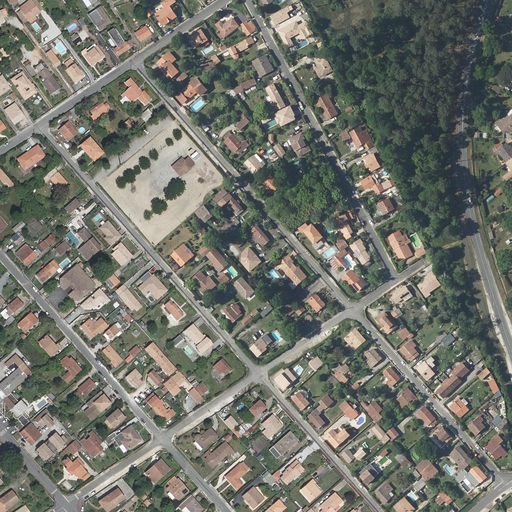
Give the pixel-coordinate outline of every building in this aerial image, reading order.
[(164,25),(177,17),(170,6),(176,1),(174,0),(167,0),(162,3),(165,8),(156,14),(164,25)] [(26,19),(37,11),(31,3),(20,11),(26,19)] [(88,13),(100,30),(112,21),(101,5),(88,13)] [(271,14),(275,24),(291,17),(289,11),(294,9),(293,5),(271,14)] [(223,32),(226,36),(239,26),(233,18),(224,25),(221,21),(217,24),(223,32)] [(297,20),(279,29),(288,48),(295,44),(292,36),(298,33),(301,40),(314,33),(308,20),(299,24),(297,20)] [(247,33),(252,29),(246,21),(243,23),(245,27),(244,28),(247,33)] [(135,32),(141,41),(150,34),(145,26),(143,28),(142,26),(140,28),(141,29),(137,32),(136,31),(135,32)] [(204,43),(209,39),(203,29),(197,33),(198,35),(194,38),(195,39),(191,42),(196,48),(199,46),(198,45),(203,42),(204,43)] [(112,35),(115,41),(122,37),(118,31),(112,35)] [(223,52),(221,53),(211,59),(214,63),(219,60),(218,57),(230,50),(234,58),(237,59),(239,58),(240,56),(238,52),(249,47),(248,45),(254,42),(252,38),(242,43),(230,49),(230,48),(228,49),(223,52)] [(111,45),(118,56),(130,48),(125,42),(122,44),(117,47),(115,43),(111,45)] [(92,65),(104,56),(97,47),(88,52),(86,49),(82,52),(92,65)] [(59,62),(51,50),(46,54),(54,65),(59,62)] [(175,67),(173,68),(170,64),(175,59),(170,53),(158,63),(172,78),(179,72),(175,67)] [(324,75),(333,71),(324,54),(316,59),(318,62),(317,62),(319,67),(324,75)] [(262,76),(273,70),(266,56),(254,62),(262,76)] [(201,67),(206,74),(216,65),(214,63),(211,59),(202,67),(201,67)] [(77,81),(83,76),(72,60),(66,64),(69,69),(77,81)] [(51,93),(60,87),(46,68),(39,73),(45,81),(43,82),(51,93)] [(76,82),(77,81),(69,69),(67,70),(76,82)] [(0,72),(0,95),(11,88),(0,72)] [(25,100),(38,91),(29,79),(29,80),(23,72),(11,80),(25,100)] [(176,82),(178,85),(189,76),(187,73),(176,82)] [(201,95),(208,89),(197,78),(181,92),(186,98),(197,89),(198,91),(201,95)] [(245,90),(257,84),(254,78),(242,85),(245,90)] [(146,104),(151,100),(144,91),(143,93),(130,79),(126,83),(130,88),(127,91),(128,91),(122,96),(124,98),(125,97),(126,96),(132,102),(135,100),(139,97),(146,104)] [(236,93),(237,94),(245,90),(242,85),(233,89),(236,93)] [(274,112),(286,105),(275,85),(268,89),(274,101),(269,104),(274,112)] [(232,98),(231,97),(236,93),(233,89),(233,88),(223,96),(227,102),(232,98)] [(188,100),(198,91),(197,89),(186,98),(188,100)] [(188,100),(186,98),(181,92),(177,96),(184,104),(188,100)] [(330,118),(338,114),(327,94),(320,98),(324,105),(330,118)] [(101,102),(90,109),(91,111),(102,104),(101,102)] [(92,116),(94,119),(107,111),(106,109),(109,107),(106,103),(103,105),(102,104),(91,111),(93,115),(92,116)] [(322,107),(329,118),(330,118),(324,105),(322,107)] [(14,124),(24,117),(17,106),(13,108),(6,113),(14,124)] [(141,116),(146,122),(153,115),(148,109),(141,116)] [(71,114),(76,119),(80,115),(76,110),(71,114)] [(511,130),(511,119),(509,116),(507,113),(496,122),(498,125),(504,133),(507,130),(509,133),(511,130)] [(241,130),(248,124),(249,122),(246,118),(237,125),(241,130)] [(123,125),(128,131),(134,126),(129,120),(123,125)] [(60,130),(69,140),(78,132),(69,122),(60,130)] [(372,139),(371,140),(366,131),(363,132),(361,128),(351,133),(358,146),(365,143),(368,149),(375,146),(372,139)] [(348,140),(352,138),(348,130),(343,133),(345,137),(346,137),(348,140)] [(246,142),(242,145),(233,135),(232,136),(230,133),(226,136),(228,139),(227,140),(226,141),(227,141),(236,151),(238,149),(241,152),(252,143),(249,140),(246,142)] [(242,141),(236,133),(233,135),(242,145),(246,142),(245,139),(242,141)] [(299,157),(310,151),(303,139),(305,138),(302,133),(290,139),(299,157)] [(95,160),(103,153),(90,138),(82,146),(95,160)] [(310,151),(312,150),(305,138),(303,139),(310,151)] [(234,153),(236,151),(227,141),(225,142),(234,153)] [(500,142),(492,149),(495,153),(503,146),(500,142)] [(281,156),(286,153),(280,144),(275,147),(281,156)] [(498,156),(500,154),(506,162),(511,157),(511,147),(511,146),(510,146),(509,148),(506,144),(503,146),(495,153),(498,156)] [(18,159),(25,169),(44,156),(38,146),(18,159)] [(272,147),(267,152),(270,156),(275,152),(272,147)] [(274,163),(280,158),(275,152),(270,156),(269,157),(274,163)] [(263,166),(260,163),(263,160),(257,154),(246,163),(256,173),(263,166)] [(373,171),(385,164),(382,157),(376,160),(374,155),(372,156),(367,159),(366,159),(369,163),(367,164),(369,167),(371,166),(373,171)] [(172,167),(179,176),(190,168),(184,161),(181,164),(178,161),(172,167)] [(254,174),(256,173),(246,163),(245,164),(254,174)] [(0,177),(4,183),(7,181),(9,185),(12,182),(0,168),(0,177)] [(43,179),(55,192),(66,183),(54,169),(43,179)] [(511,171),(511,169),(503,177),(506,180),(511,175),(511,174),(511,173),(511,171)] [(321,192),(329,188),(319,170),(312,174),(321,192)] [(271,174),(263,181),(267,186),(273,192),(280,185),(271,174)] [(377,194),(384,190),(375,174),(362,181),(366,189),(370,187),(370,188),(373,187),(377,194)] [(293,188),(295,191),(303,186),(301,183),(293,188)] [(214,200),(216,203),(227,194),(224,190),(214,200)] [(239,204),(237,201),(230,194),(219,203),(223,207),(228,203),(236,213),(242,208),(239,204)] [(64,208),(69,213),(79,204),(75,199),(64,208)] [(384,214),(394,208),(389,199),(379,204),(384,214)] [(398,208),(402,215),(409,211),(403,199),(399,202),(402,206),(398,208)] [(213,215),(204,206),(197,211),(206,221),(213,215)] [(350,234),(353,232),(347,220),(348,219),(346,215),(337,219),(347,239),(352,236),(350,234)] [(13,229),(15,233),(25,225),(22,221),(13,229)] [(315,243),(323,237),(313,225),(305,231),(315,243)] [(110,244),(116,239),(113,236),(114,236),(111,232),(108,229),(105,226),(99,231),(108,241),(110,244)] [(263,246),(270,240),(257,226),(251,231),(251,232),(255,236),(263,246)] [(202,237),(207,232),(204,227),(198,232),(202,237)] [(219,244),(225,239),(224,238),(229,234),(223,227),(213,236),(219,244)] [(87,260),(101,248),(84,229),(78,234),(86,243),(89,246),(82,253),(87,260)] [(405,259),(412,255),(406,241),(409,239),(406,235),(402,237),(399,231),(389,236),(392,242),(395,248),(398,246),(405,259)] [(16,233),(11,238),(14,241),(19,237),(16,233)] [(14,241),(17,245),(24,239),(21,235),(19,237),(14,241)] [(40,244),(44,250),(53,242),(49,237),(40,244)] [(234,242),(239,248),(245,243),(240,237),(234,242)] [(365,252),(364,250),(365,249),(366,248),(363,243),(363,242),(361,238),(351,245),(364,264),(370,260),(371,258),(367,252),(365,252)] [(342,250),(348,246),(345,241),(339,245),(342,250)] [(56,249),(61,255),(70,247),(65,242),(56,249)] [(86,243),(79,250),(82,253),(89,246),(86,243)] [(122,265),(132,256),(120,243),(114,249),(116,251),(113,254),(122,265)] [(200,251),(204,256),(213,248),(209,243),(200,251)] [(184,264),(193,255),(184,245),(174,253),(184,264)] [(401,261),(405,259),(398,246),(395,248),(401,261)] [(250,271),(262,261),(249,247),(243,253),(247,257),(247,259),(243,263),(250,271)] [(17,253),(28,265),(37,257),(32,252),(29,248),(23,252),(21,249),(17,253)] [(222,270),(229,264),(215,248),(208,254),(210,256),(209,257),(215,264),(216,263),(222,270)] [(416,253),(419,257),(427,252),(425,250),(424,248),(416,253)] [(336,256),(338,258),(340,256),(341,257),(347,252),(345,249),(336,256)] [(181,266),(184,264),(174,253),(172,255),(181,266)] [(291,264),(293,262),(289,256),(285,260),(289,265),(291,264)] [(342,267),(346,263),(341,257),(340,256),(338,258),(336,260),(342,267)] [(100,265),(103,268),(111,262),(108,258),(100,265)] [(56,270),(59,267),(54,260),(50,263),(56,270)] [(299,283),(306,277),(299,268),(298,269),(296,270),(291,264),(289,265),(285,260),(278,265),(281,268),(283,267),(293,280),(292,281),(296,285),(299,283)] [(364,264),(366,268),(373,264),(370,260),(364,264)] [(37,275),(43,282),(56,270),(50,263),(37,275)] [(79,300),(95,285),(89,278),(89,279),(82,272),(83,271),(77,265),(61,279),(60,285),(64,289),(71,283),(73,284),(75,287),(76,289),(69,295),(73,299),(79,300)] [(157,299),(166,291),(158,281),(156,282),(152,277),(153,276),(148,271),(140,279),(144,284),(139,288),(144,293),(150,288),(154,293),(153,293),(157,299)] [(359,291),(366,284),(362,280),(361,281),(352,271),(344,278),(349,285),(352,283),(359,291)] [(213,288),(217,285),(211,277),(208,279),(202,272),(195,277),(203,287),(200,289),(205,294),(213,288)] [(426,283),(419,287),(425,296),(430,292),(441,285),(437,279),(438,278),(433,272),(426,277),(430,282),(426,283)] [(219,278),(222,283),(228,278),(224,274),(219,278)] [(112,288),(116,285),(109,277),(105,280),(112,288)] [(234,283),(237,287),(245,280),(241,277),(234,283)] [(249,296),(254,291),(245,280),(237,287),(244,295),(249,296)] [(404,302),(412,297),(406,286),(392,295),(397,303),(402,299),(404,302)] [(135,308),(140,304),(135,299),(134,299),(133,298),(134,297),(127,289),(120,296),(132,310),(135,308)] [(96,296),(100,300),(105,295),(102,291),(96,296)] [(283,305),(292,297),(287,291),(283,294),(286,298),(281,302),(283,305)] [(317,311),(325,305),(317,295),(309,301),(317,311)] [(15,312),(15,311),(23,304),(18,298),(6,309),(7,311),(6,312),(6,313),(9,316),(9,317),(15,312)] [(177,320),(183,314),(174,304),(173,304),(170,301),(165,306),(167,308),(165,310),(170,315),(172,313),(174,317),(177,320)] [(226,307),(223,309),(225,311),(234,322),(242,314),(241,312),(238,308),(239,308),(236,304),(232,307),(231,306),(228,309),(226,307)] [(290,315),(295,311),(290,305),(286,309),(287,311),(289,313),(290,315)] [(424,314),(429,310),(425,305),(422,307),(423,308),(421,309),(424,314)] [(261,314),(263,316),(273,308),(270,306),(261,314)] [(296,311),(299,315),(305,310),(302,306),(296,311)] [(232,323),(234,322),(225,311),(223,313),(232,323)] [(391,332),(398,326),(386,312),(376,320),(383,327),(385,325),(391,332)] [(18,324),(25,332),(36,322),(33,318),(34,317),(31,313),(18,324)] [(128,320),(129,323),(133,319),(128,313),(122,319),(124,321),(125,320),(126,322),(128,320)] [(243,321),(246,325),(256,316),(253,313),(243,321)] [(420,326),(423,323),(416,314),(412,317),(420,326)] [(6,321),(8,324),(14,319),(12,316),(6,321)] [(99,331),(100,333),(108,326),(101,319),(97,323),(98,323),(95,326),(89,320),(82,326),(92,338),(99,331)] [(140,324),(145,330),(150,326),(148,324),(146,326),(142,322),(140,324)] [(193,324),(186,330),(198,344),(197,345),(202,351),(212,342),(207,336),(205,338),(193,324)] [(115,335),(117,333),(120,331),(121,332),(122,331),(120,328),(119,329),(115,325),(106,333),(110,339),(115,335)] [(90,340),(92,338),(82,326),(80,328),(90,340)] [(447,337),(450,342),(461,333),(457,327),(452,332),(452,333),(447,337)] [(404,342),(411,335),(406,328),(399,333),(404,342)] [(273,333),(279,341),(284,337),(278,329),(273,333)] [(351,346),(355,350),(366,340),(356,329),(345,339),(350,344),(352,342),(354,344),(351,346)] [(437,338),(440,341),(446,336),(443,333),(437,338)] [(180,334),(173,341),(176,345),(184,338),(180,334)] [(52,354),(62,346),(59,342),(57,344),(54,341),(53,342),(47,335),(41,341),(52,354)] [(267,335),(263,338),(268,345),(272,341),(267,335)] [(264,352),(267,349),(265,347),(268,345),(263,338),(251,348),(254,352),(255,351),(258,355),(263,350),(264,352)] [(409,358),(411,360),(419,354),(413,348),(411,345),(413,343),(412,341),(409,343),(401,349),(408,358),(409,358)] [(169,375),(176,369),(153,343),(146,349),(156,361),(160,365),(169,375)] [(115,366),(122,360),(110,345),(103,351),(112,361),(111,362),(115,366)] [(126,359),(128,362),(140,351),(136,347),(129,353),(131,354),(126,359)] [(368,363),(372,367),(382,358),(374,349),(369,353),(367,355),(371,360),(368,363)] [(0,401),(6,397),(6,396),(15,389),(28,377),(23,370),(26,367),(15,355),(5,364),(8,367),(14,362),(19,367),(0,384),(0,389),(1,391),(0,392),(0,401)] [(73,376),(81,370),(71,358),(69,360),(66,357),(60,362),(63,366),(64,365),(69,371),(63,377),(67,382),(74,376),(73,376)] [(225,375),(232,369),(222,359),(214,367),(220,374),(223,372),(225,375)] [(316,369),(320,366),(315,360),(314,361),(313,360),(310,362),(311,363),(311,364),(316,369)] [(433,367),(427,360),(425,362),(431,369),(433,367)] [(418,368),(428,380),(439,369),(436,365),(433,367),(431,369),(425,362),(418,368)] [(437,391),(443,398),(462,381),(460,379),(470,370),(463,363),(453,371),(456,374),(449,380),(442,387),(437,391)] [(329,370),(334,375),(342,368),(339,364),(334,368),(333,367),(329,370)] [(342,384),(347,380),(342,374),(348,369),(344,366),(342,368),(334,375),(337,379),(341,383),(342,384)] [(391,387),(400,379),(390,367),(384,373),(390,380),(387,382),(391,387)] [(478,375),(481,380),(490,372),(487,367),(478,375)] [(136,388),(142,382),(139,379),(141,378),(138,374),(139,373),(136,369),(127,378),(136,388)] [(276,379),(284,389),(296,379),(288,369),(276,379)] [(161,381),(163,379),(157,372),(156,373),(153,370),(148,375),(156,383),(159,386),(163,383),(161,381)] [(177,387),(176,386),(185,378),(179,371),(164,384),(165,386),(168,390),(173,396),(179,390),(177,387)] [(334,375),(328,379),(332,384),(337,379),(334,375)] [(191,384),(193,387),(194,388),(194,389),(196,388),(200,384),(199,382),(198,383),(195,380),(191,376),(186,379),(191,384)] [(177,387),(185,381),(186,379),(185,378),(176,386),(177,387)] [(448,378),(440,385),(442,387),(449,380),(448,378)] [(79,388),(86,396),(96,386),(90,379),(79,388)] [(332,384),(336,388),(341,383),(337,379),(332,384)] [(495,394),(500,389),(494,379),(489,381),(495,394)] [(207,390),(208,390),(202,383),(200,384),(196,388),(201,395),(202,394),(207,390)] [(351,388),(354,391),(360,386),(357,383),(351,388)] [(157,395),(159,398),(168,390),(165,386),(158,392),(159,393),(157,395)] [(397,401),(402,408),(413,398),(411,396),(413,394),(407,387),(400,394),(402,396),(397,401)] [(202,398),(194,389),(194,388),(191,391),(192,393),(191,394),(198,402),(202,398)] [(86,403),(90,407),(88,409),(95,416),(110,403),(100,391),(86,403)] [(302,410),(310,403),(300,392),(294,397),(296,399),(294,400),(302,410)] [(7,413),(11,409),(19,402),(11,393),(6,397),(0,401),(0,408),(2,408),(5,408),(4,413),(7,413)] [(152,408),(153,407),(159,401),(152,393),(145,400),(152,408)] [(327,409),(334,403),(328,395),(320,402),(323,405),(325,408),(327,409)] [(460,417),(469,410),(459,398),(450,406),(460,417)] [(18,431),(31,420),(24,412),(28,409),(21,400),(19,402),(11,409),(14,413),(13,414),(13,416),(15,418),(16,419),(17,419),(21,423),(16,428),(18,431)] [(164,403),(161,400),(159,401),(153,407),(162,418),(164,416),(166,419),(171,415),(168,413),(162,405),(164,403)] [(263,418),(260,415),(265,411),(264,410),(266,408),(259,400),(249,409),(257,418),(250,424),(252,427),(256,423),(263,418)] [(365,402),(362,405),(370,413),(379,405),(375,401),(369,406),(365,402)] [(50,412),(57,406),(53,402),(46,407),(50,412)] [(345,402),(340,406),(345,412),(351,407),(348,402),(346,404),(345,402)] [(376,415),(378,413),(382,409),(379,405),(370,413),(369,414),(374,420),(376,422),(379,419),(376,415)] [(160,419),(162,418),(153,407),(152,408),(151,409),(160,419)] [(345,412),(352,419),(358,414),(351,407),(345,412)] [(434,419),(435,418),(425,407),(418,413),(428,424),(430,423),(433,425),(437,422),(434,419)] [(48,418),(50,420),(54,417),(46,409),(35,419),(40,425),(48,418)] [(91,419),(95,416),(88,409),(85,412),(91,419)] [(164,416),(167,421),(175,414),(172,409),(168,413),(171,415),(166,419),(164,416)] [(319,428),(325,422),(319,415),(321,413),(320,412),(318,409),(310,416),(312,418),(311,419),(319,428)] [(113,426),(113,427),(124,418),(117,410),(107,419),(108,420),(113,426)] [(426,427),(428,424),(418,413),(416,415),(426,427)] [(231,414),(223,420),(231,429),(238,423),(231,414)] [(263,432),(268,438),(282,426),(272,415),(262,424),(266,429),(263,432)] [(481,430),(485,427),(481,422),(484,420),(481,416),(468,427),(475,434),(481,429),(481,430)] [(493,421),(497,425),(505,418),(503,416),(500,418),(499,416),(493,421)] [(497,425),(500,429),(507,423),(507,416),(505,418),(497,425)] [(41,435),(31,423),(20,433),(31,445),(41,435)] [(246,432),(248,435),(258,426),(256,423),(252,427),(246,432)] [(127,450),(139,441),(135,435),(137,434),(131,426),(117,436),(114,432),(109,435),(104,439),(108,444),(112,441),(113,442),(115,440),(119,446),(123,443),(127,450)] [(442,446),(452,438),(442,426),(435,432),(441,439),(439,442),(442,446)] [(391,439),(392,441),(399,435),(393,427),(386,434),(391,439)] [(239,439),(244,434),(239,428),(234,433),(239,439)] [(200,450),(212,441),(216,436),(210,429),(201,436),(198,436),(197,436),(196,436),(196,437),(195,438),(195,439),(195,440),(196,441),(194,443),(200,450)] [(336,447),(343,441),(333,430),(328,435),(330,437),(328,438),(336,447)] [(270,450),(277,457),(295,442),(291,437),(293,436),(290,432),(270,450)] [(439,442),(441,439),(435,432),(432,434),(439,442)] [(36,450),(45,460),(67,440),(63,435),(60,438),(56,433),(36,450)] [(102,450),(104,448),(100,444),(102,443),(94,434),(87,440),(85,438),(81,442),(95,457),(99,453),(102,450)] [(386,443),(391,439),(386,434),(382,438),(386,443)] [(500,444),(503,441),(499,435),(486,446),(489,450),(498,442),(500,444)] [(78,450),(82,447),(76,441),(72,444),(78,450)] [(221,459),(227,454),(232,449),(225,441),(211,454),(207,457),(213,464),(220,458),(221,459)] [(504,457),(508,454),(500,444),(498,442),(489,450),(497,458),(502,454),(504,457)] [(69,450),(73,454),(78,450),(72,444),(68,448),(69,450)] [(467,468),(473,462),(460,446),(453,451),(463,463),(467,468)] [(356,453),(360,458),(367,452),(363,448),(356,453)] [(355,461),(357,459),(349,449),(342,455),(349,463),(353,459),(355,461)] [(403,453),(397,459),(401,463),(407,458),(403,453)] [(206,458),(213,466),(221,459),(220,458),(213,464),(207,457),(206,458)] [(86,473),(81,467),(76,460),(72,463),(67,458),(63,462),(68,467),(74,474),(76,477),(77,476),(80,479),(82,477),(86,473)] [(81,467),(84,465),(78,458),(76,460),(81,467)] [(401,463),(404,467),(410,461),(407,458),(401,463)] [(146,473),(154,482),(169,469),(161,460),(146,473)] [(417,465),(422,471),(431,463),(429,460),(422,465),(420,463),(417,465)] [(281,477),(286,483),(303,469),(296,461),(285,470),(286,470),(282,473),(284,475),(281,477)] [(242,483),(238,478),(249,468),(243,462),(241,464),(240,463),(225,477),(236,489),(242,483)] [(423,476),(424,477),(435,467),(431,463),(422,471),(420,473),(423,476)] [(15,472),(18,476),(24,470),(21,466),(15,472)] [(478,485),(486,477),(477,466),(470,471),(477,479),(475,481),(478,485)] [(361,476),(368,484),(375,478),(368,470),(367,470),(365,468),(360,473),(362,475),(361,476)] [(271,475),(274,479),(280,473),(277,470),(271,475)] [(270,484),(275,480),(269,473),(264,478),(270,484)] [(174,476),(167,483),(170,486),(177,480),(174,476)] [(167,488),(177,500),(188,490),(185,487),(184,488),(180,483),(181,482),(178,479),(177,480),(170,486),(167,488)] [(421,488),(426,484),(422,479),(417,483),(421,488)] [(310,501),(319,493),(312,485),(313,484),(315,483),(312,480),(301,490),(310,501)] [(319,493),(320,492),(313,484),(312,485),(319,493)] [(391,497),(388,494),(391,491),(388,486),(384,490),(382,488),(376,493),(385,503),(391,497)] [(254,487),(243,496),(249,503),(250,502),(254,507),(264,499),(256,490),(254,487)] [(264,499),(265,498),(257,489),(256,490),(264,499)] [(107,511),(118,505),(117,504),(125,499),(118,490),(100,502),(107,511)] [(428,496),(431,498),(438,492),(435,490),(428,496)] [(3,511),(19,501),(12,491),(0,499),(0,508),(2,511),(3,511)] [(335,511),(332,509),(341,501),(335,493),(320,506),(323,509),(324,511),(335,511)] [(448,504),(452,500),(447,494),(442,498),(445,500),(448,504)] [(198,511),(199,511),(203,508),(191,495),(178,507),(181,510),(183,511),(198,511)] [(445,500),(442,498),(440,495),(435,499),(440,505),(445,500)] [(414,508),(405,498),(404,499),(412,509),(414,508)] [(414,508),(412,509),(404,499),(396,506),(400,511),(411,511),(415,509),(414,508)] [(274,511),(278,509),(279,511),(284,507),(278,500),(264,511),(274,511)] [(125,511),(124,511),(131,505),(129,502),(120,510),(121,511),(125,511)]
